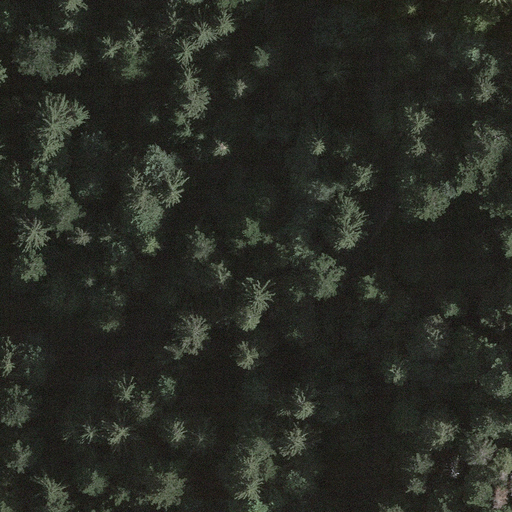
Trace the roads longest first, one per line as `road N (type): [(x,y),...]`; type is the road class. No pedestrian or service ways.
road 1 (track): [(6,511),(25,471),(138,332),(153,252),(238,146),(325,0)]
road 2 (track): [(387,0),(374,75),(393,153),(392,195),(345,272),(373,393),(370,444),(351,511)]
